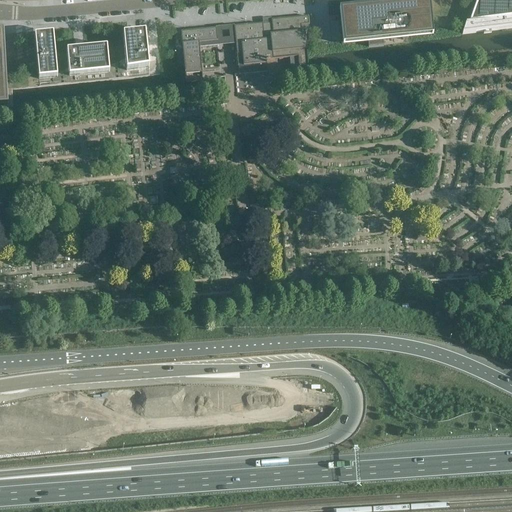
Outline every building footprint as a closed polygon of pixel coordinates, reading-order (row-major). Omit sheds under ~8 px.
[(383,41),(407,39),(433,36),(429,0),(419,1),(412,2),(390,4),(379,5),(359,7),(357,7),(351,8),(339,9),(340,14),(343,45),(368,43),(368,44),(368,47),(368,48),(384,46),(384,45),(383,41)] [(511,0),(477,0),(469,24),(466,24),(465,24),(462,34),(483,32),(484,35),(491,34),(491,31),(511,28),(511,0)] [(262,25),(234,27),(234,30),(235,45),(238,67),(243,67),(244,75),(267,73),(267,72),(266,65),(266,64),(266,62),(289,59),(297,59),(299,69),(299,70),(308,69),(307,61),(306,45),(307,45),(307,38),(306,38),(305,38),(305,33),(304,32),(304,26),(309,25),(308,17),(271,21),(271,25),(263,26),(262,25)] [(234,30),(234,27),(216,29),(216,32),(218,46),(235,45),(234,30)] [(216,29),(181,33),(181,40),(184,66),(184,69),(186,81),(186,82),(202,80),(202,79),(202,73),(199,48),(217,46),(218,46),(216,32),(216,29)] [(39,75),(28,76),(29,88),(149,76),(149,73),(148,69),(148,68),(145,32),(123,34),(123,35),(124,45),(107,47),(67,51),(56,52),(54,52),(53,34),(35,36),(39,75)]
